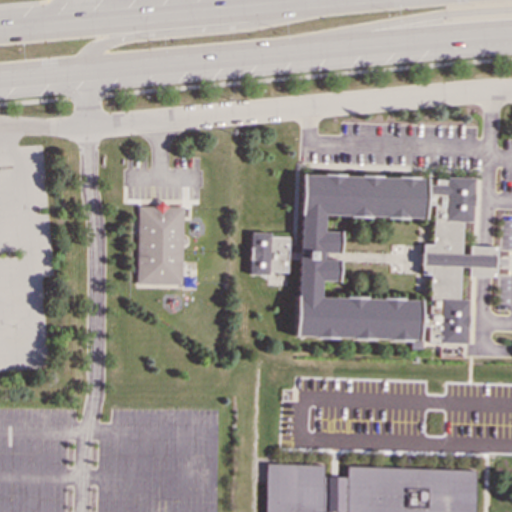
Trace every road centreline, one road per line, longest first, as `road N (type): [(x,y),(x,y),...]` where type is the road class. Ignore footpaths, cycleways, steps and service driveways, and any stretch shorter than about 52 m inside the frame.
road 1 (primary): [(0,78),(511,34)]
road 2 (residential): [(88,127),(511,90)]
road 3 (residential): [(83,511),(96,389),(88,127)]
road 4 (primary): [(316,0),(0,29)]
road 5 (primary): [(316,0),(248,25),(119,39),(91,54),(88,71)]
road 6 (primary): [(288,52),(365,28),(511,9)]
